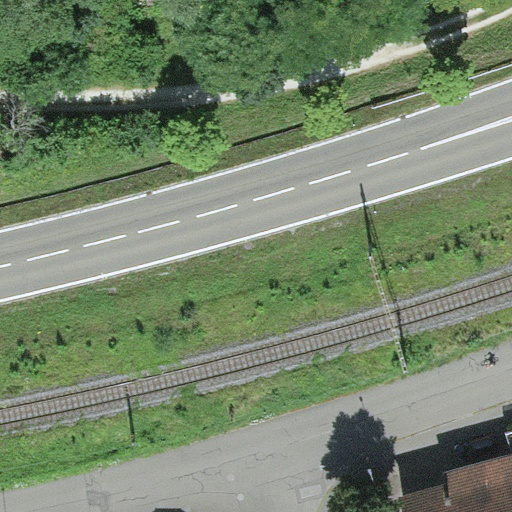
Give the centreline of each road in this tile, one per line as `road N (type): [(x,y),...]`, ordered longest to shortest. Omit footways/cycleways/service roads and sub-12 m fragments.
road 1 (primary): [(0,265),(294,192),(511,121)]
road 2 (track): [(503,0),(307,71),(145,103),(0,107)]
road 3 (residential): [(511,376),(25,511)]
